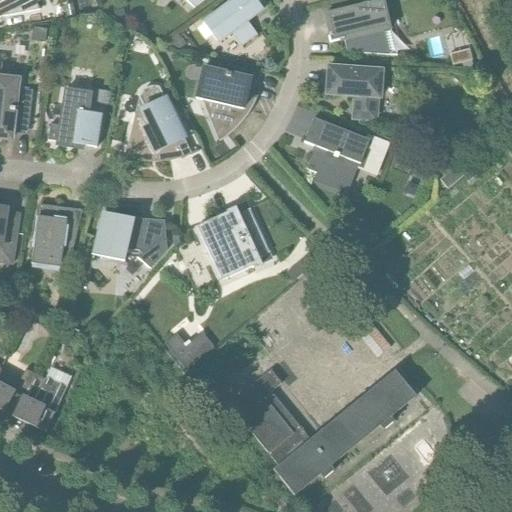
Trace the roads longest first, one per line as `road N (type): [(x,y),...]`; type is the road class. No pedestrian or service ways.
road 1 (residential): [(0,167),(166,189),(254,156),(294,89),(301,51),(292,0)]
road 2 (residential): [(119,511),(0,465)]
